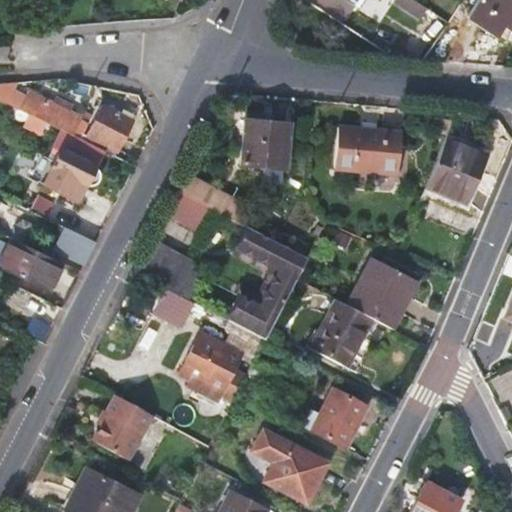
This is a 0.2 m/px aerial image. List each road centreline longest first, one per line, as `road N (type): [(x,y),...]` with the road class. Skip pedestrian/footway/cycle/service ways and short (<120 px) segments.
road 1 (tertiary): [(0,484),(207,64)]
road 2 (tertiary): [(207,64),(511,94)]
road 3 (residential): [(511,191),(438,369)]
road 4 (residential): [(16,56),(207,64)]
road 5 (residential): [(438,369),(363,511)]
road 6 (residential): [(511,478),(469,393),(438,369)]
